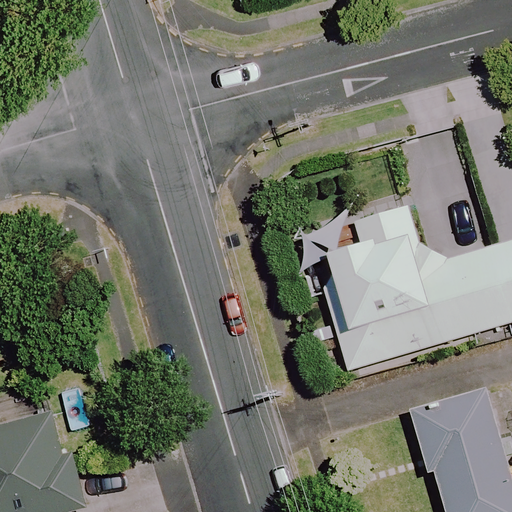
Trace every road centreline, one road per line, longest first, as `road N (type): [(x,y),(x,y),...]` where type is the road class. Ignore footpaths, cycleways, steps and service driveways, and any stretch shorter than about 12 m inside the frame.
road 1 (residential): [(251,511),(134,119)]
road 2 (residential): [(511,24),(134,119)]
road 3 (residential): [(0,151),(134,119)]
road 4 (residential): [(134,119),(98,0)]
